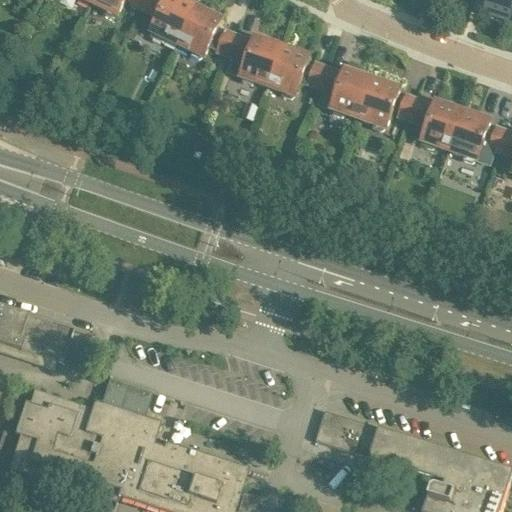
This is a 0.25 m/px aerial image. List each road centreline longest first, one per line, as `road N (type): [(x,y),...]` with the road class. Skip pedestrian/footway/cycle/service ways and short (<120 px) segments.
road 1 (primary): [(295,254),(0,158)]
road 2 (primary): [(0,188),(284,287)]
road 3 (residential): [(258,358),(168,338),(0,280)]
road 4 (residential): [(511,437),(258,358)]
road 5 (primary): [(284,287),(511,359)]
road 6 (primary): [(511,323),(295,254)]
road 7 (residential): [(511,74),(368,20),(338,0)]
